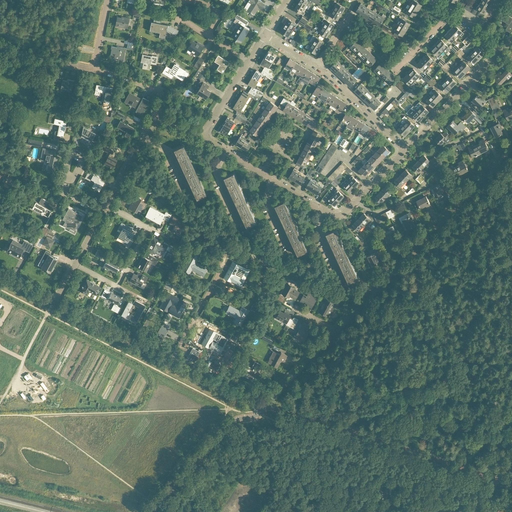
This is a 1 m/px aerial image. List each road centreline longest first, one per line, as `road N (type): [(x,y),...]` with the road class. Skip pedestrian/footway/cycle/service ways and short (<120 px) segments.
road 1 (unclassified): [(511,483),(264,406)]
road 2 (residential): [(335,329),(511,146)]
road 3 (unclassified): [(149,511),(244,409),(264,406)]
road 4 (residential): [(497,53),(405,150)]
road 5 (unclassified): [(169,363),(53,303)]
road 6 (residential): [(405,150),(317,67)]
